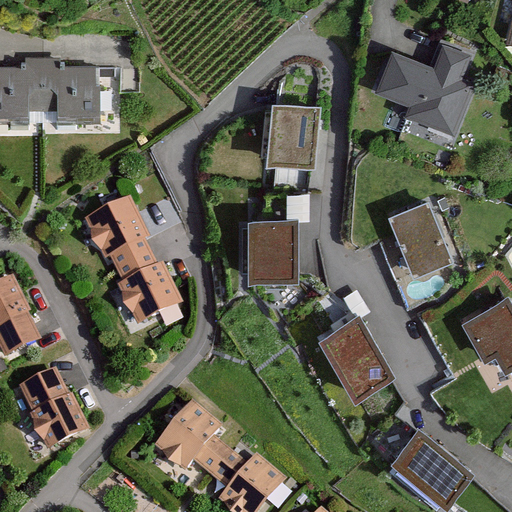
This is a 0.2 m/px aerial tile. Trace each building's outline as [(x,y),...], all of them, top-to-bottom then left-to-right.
[(409,110),(404,123),(453,140),(472,85),(390,56),(375,98),(409,110)] [(96,63),(0,65),(0,126),(98,124),(96,63)] [(112,106),(112,65),(103,65),(103,106),(112,106)] [(271,108),(267,171),(316,175),(320,111),(271,108)] [(389,219),(414,279),(453,263),(429,203),(389,219)] [(141,335),(185,311),(130,208),(86,232),(141,335)] [(252,227),(253,292),(300,291),(299,226),(252,227)] [(0,293),(0,363),(2,368),(43,349),(13,287),(0,293)] [(464,330),(488,371),(498,365),(509,383),(511,381),(511,308),(509,303),(464,330)] [(362,325),(323,349),(362,411),(402,386),(362,325)] [(55,378),(18,396),(48,458),(85,440),(55,378)] [(195,473),(210,484),(231,457),(216,445),(224,435),(192,410),(155,456),(187,482),(195,473)] [(425,437),(399,471),(453,511),(479,478),(425,437)] [(219,507),(224,511),(267,511),(287,487),(255,462),(248,471),(231,457),(210,484),(227,498),(219,507)]
